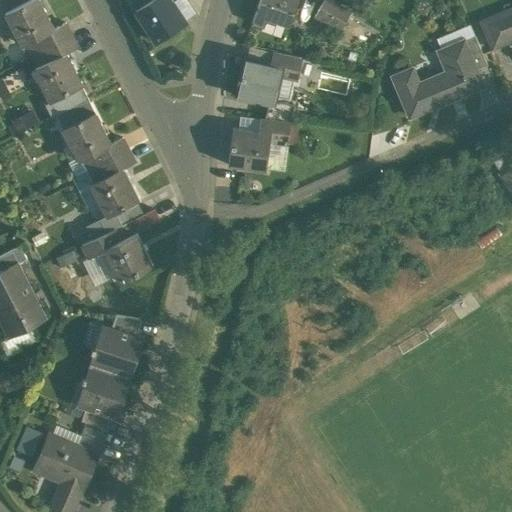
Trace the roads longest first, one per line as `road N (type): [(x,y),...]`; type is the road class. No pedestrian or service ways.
road 1 (residential): [(194,150),(181,282),(113,511)]
road 2 (residential): [(194,150),(159,115),(101,0)]
road 3 (residential): [(223,0),(194,150)]
